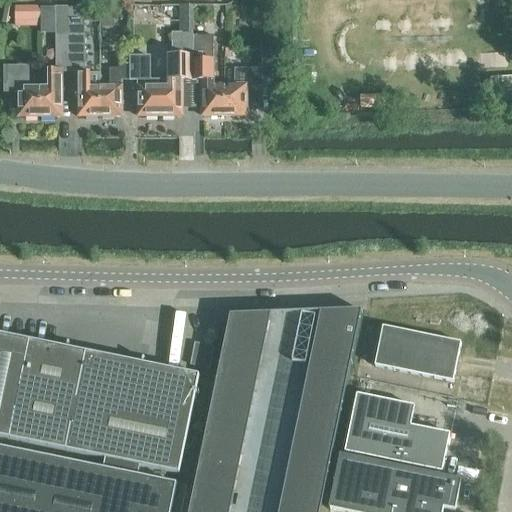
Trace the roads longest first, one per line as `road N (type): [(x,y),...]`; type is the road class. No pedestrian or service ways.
road 1 (unclassified): [(0,275),(198,279),(443,270),(489,276),(511,289)]
road 2 (unclassified): [(511,187),(121,183),(0,172)]
